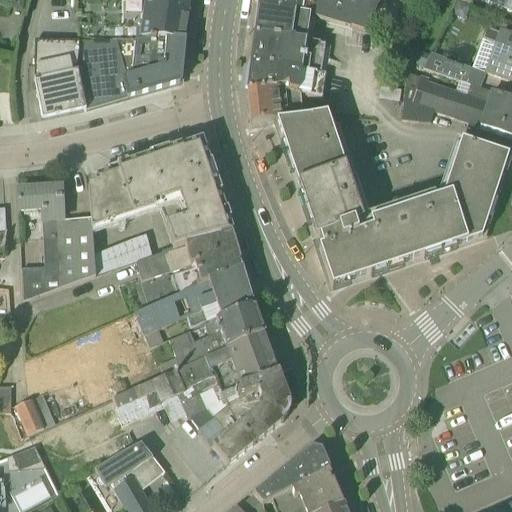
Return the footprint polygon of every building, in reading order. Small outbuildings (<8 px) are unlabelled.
[(23,0),(11,0),(10,7),(22,9),(23,0)] [(150,2),(149,3),(115,0),(77,0),(77,11),(81,11),(81,16),(95,17),(94,27),(80,27),(79,45),(80,45),(92,45),(92,42),(114,43),(116,44),(143,47),(143,43),(184,46),(184,44),(191,5),(150,2)] [(261,0),(258,10),(306,18),(308,14),(312,0),(261,0)] [(312,0),(308,14),(350,28),(364,0),(312,0)] [(511,0),(494,0),(492,4),(504,9),(503,11),(511,14),(511,0)] [(451,16),(464,21),(470,8),(457,2),(451,16)] [(309,18),(306,18),(258,10),(255,39),(322,51),(323,51),(324,48),(306,45),(306,43),(309,18)] [(469,88),(480,91),(485,75),(509,84),(511,75),(511,40),(498,35),(498,38),(485,33),(483,41),(472,70),(430,55),(424,71),(470,87),(469,88)] [(325,78),(319,77),(322,51),(255,39),(251,67),(324,80),(325,78)] [(88,112),(132,100),(180,87),(184,46),(143,43),(143,47),(116,44),(114,43),(92,42),(92,45),(80,45),(76,72),(76,74),(88,112)] [(88,112),(76,74),(76,72),(80,45),(79,45),(35,44),(34,83),(42,122),(85,113),(88,112)] [(321,100),(324,80),(251,67),(247,95),(278,94),(278,92),(290,92),(290,98),(300,100),(300,98),(321,100)] [(511,101),(480,91),(469,88),(466,97),(427,83),(428,79),(422,77),(420,82),(406,77),(402,123),(427,125),(431,114),(511,140),(511,101)] [(303,121),(300,100),(290,98),(290,92),(278,92),(278,94),(247,95),(250,127),(276,124),(304,125),(304,121),(303,121)] [(322,251),(318,252),(331,291),(481,242),(507,161),(461,145),(460,146),(455,144),(438,198),(366,222),(337,133),(331,135),(326,118),(304,121),(304,125),(276,124),(315,242),(319,241),(322,251)] [(177,209),(182,225),(166,230),(173,253),(231,236),(223,214),(216,191),(208,168),(201,145),(181,152),(180,151),(96,179),(99,185),(88,189),(90,222),(92,237),(177,209)] [(92,237),(90,222),(62,224),(61,191),(18,194),(19,216),(42,215),(42,227),(44,227),(46,271),(21,272),(23,304),(23,305),(95,277),(93,256),(92,237)] [(193,267),(200,287),(242,273),(231,236),(173,253),(152,260),(135,265),(141,284),(193,267)] [(253,309),(242,273),(200,287),(133,316),(144,339),(145,339),(158,333),(187,320),(190,330),(204,325),(204,328),(253,309)] [(228,351),(263,337),(253,309),(204,328),(209,339),(194,346),(189,335),(168,344),(176,361),(160,368),(164,378),(176,373),(228,351)] [(163,345),(158,333),(145,339),(150,351),(163,345)] [(212,392),(214,396),(234,389),(276,375),(263,337),(228,351),(176,373),(184,395),(177,399),(186,421),(193,418),(205,413),(199,397),(212,392)] [(169,402),(177,399),(184,395),(176,373),(164,378),(164,379),(141,389),(113,400),(117,410),(144,398),(150,411),(169,402)] [(276,375),(234,389),(236,400),(256,393),(259,403),(255,415),(227,437),(211,450),(227,469),(283,425),(282,424),(283,423),(285,422),(286,420),(287,418),(288,415),(288,414),(288,412),(288,410),(289,409),(276,375)] [(0,390),(0,416),(10,417),(10,391),(0,390)] [(42,399),(29,405),(16,410),(28,439),(54,428),(42,399)] [(193,418),(189,420),(198,433),(213,421),(207,413),(205,413),(193,418)] [(198,433),(207,444),(223,431),(214,420),(213,421),(198,433)] [(227,437),(223,431),(207,444),(211,450),(227,437)] [(126,511),(150,511),(141,495),(140,495),(137,489),(146,484),(148,486),(162,475),(163,477),(164,476),(141,446),(124,455),(124,456),(121,458),(121,457),(103,468),(113,486),(116,491),(123,504),(126,511)] [(35,450),(8,460),(9,473),(45,471),(35,450)] [(269,505),(328,473),(320,454),(312,452),(253,498),(262,509),(269,505)] [(329,511),(342,507),(328,473),(269,505),(271,511),(329,511)] [(264,511),(262,509),(253,498),(236,511),(264,511)]
